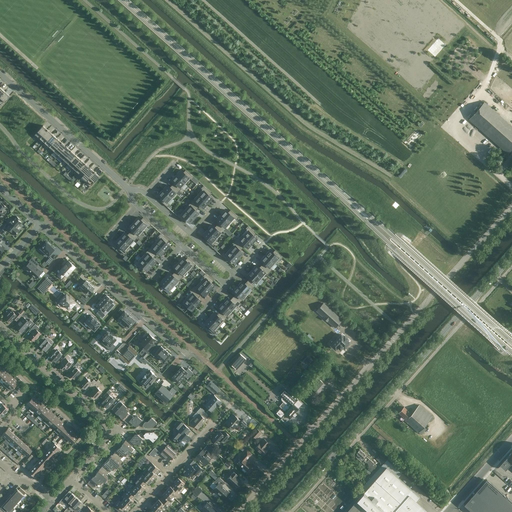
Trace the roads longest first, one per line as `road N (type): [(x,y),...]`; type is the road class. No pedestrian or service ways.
road 1 (secondary): [(511,348),(122,0)]
road 2 (unclassified): [(238,511),(511,205)]
road 3 (tertiary): [(282,511),(511,256)]
road 4 (track): [(511,187),(461,141),(465,108),(487,82),(499,39),(455,0)]
road 5 (residential): [(0,73),(132,193)]
road 6 (residential): [(0,328),(108,430)]
